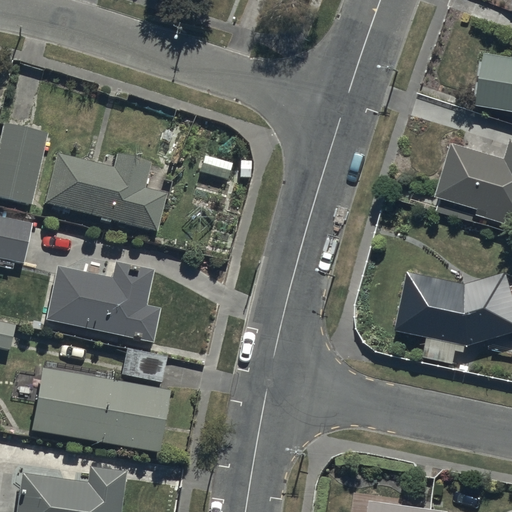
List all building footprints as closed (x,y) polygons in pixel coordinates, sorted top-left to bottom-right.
[(511,58),(485,54),(476,107),(511,112),(511,58)] [(8,132),(0,172),(0,203),(34,210),(49,141),(8,132)] [(451,144),(435,199),(487,213),(485,218),(507,225),(509,219),(511,220),(511,139),(511,140),(505,160),(451,144)] [(62,165),(51,214),(160,236),(167,204),(149,201),(155,173),(118,165),(116,176),(62,165)] [(0,223),(0,261),(23,266),(30,230),(0,223)] [(408,273),(396,331),(428,338),(426,362),(465,364),(466,346),(470,348),(511,334),(511,289),(507,272),(466,285),(408,273)] [(61,276),(50,325),(153,347),(160,316),(147,313),(154,281),(116,273),(113,287),(61,276)] [(0,328),(0,352),(7,354),(12,331),(0,328)] [(124,349),(119,375),(161,385),(167,359),(124,349)] [(46,379),(36,437),(156,458),(166,400),(46,379)] [(28,484),(24,511),(121,511),(126,484),(92,479),(90,494),(28,484)] [(451,511),(370,501),(368,511),(451,511)]
